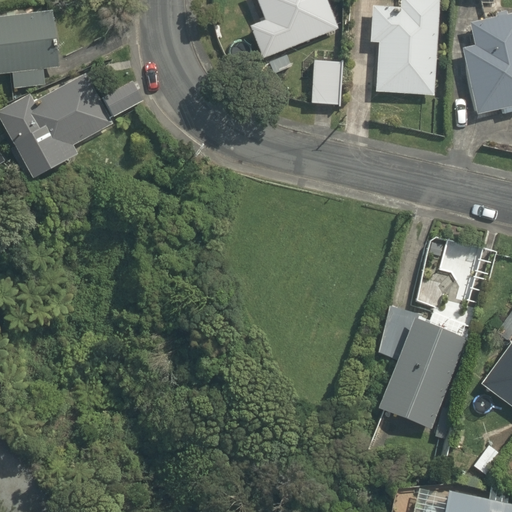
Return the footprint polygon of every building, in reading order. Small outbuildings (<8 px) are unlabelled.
[(339,30),(326,0),(255,0),(265,23),(250,29),(264,61),(339,30)] [(375,94),(434,98),(440,1),(420,0),(400,0),(400,9),(372,8),(370,45),(378,46),(375,94)] [(44,71),(60,69),(54,14),(0,19),(0,76),(12,75),(14,90),(46,86),(44,71)] [(474,48),(462,51),(477,117),(502,112),(504,116),(511,114),(511,16),(507,18),(506,14),(496,16),(497,19),(469,26),(474,48)] [(343,64),(313,63),(312,106),(340,108),(343,64)] [(113,125),(85,75),(34,102),(30,96),(0,111),(0,121),(33,182),(79,156),(74,148),(113,125)] [(144,101),(133,82),(102,99),(114,120),(144,101)] [(430,429),(466,340),(461,338),(465,327),(433,314),(429,326),(422,323),(424,317),(389,307),(378,354),(397,362),(380,410),(430,429)] [(511,343),(481,385),(511,408),(511,343)] [(511,511),(511,505),(508,505),(511,490),(491,486),(489,500),(449,493),(448,496),(419,490),(415,511),(511,511)]
